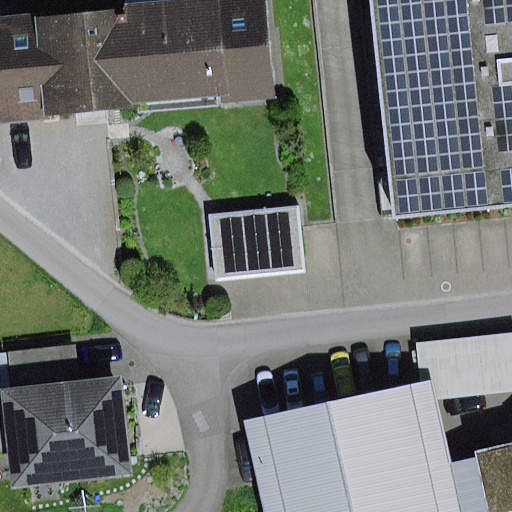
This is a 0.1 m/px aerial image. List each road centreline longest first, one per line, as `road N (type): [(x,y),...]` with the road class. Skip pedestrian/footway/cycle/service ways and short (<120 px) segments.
road 1 (residential): [(197,345),(511,307)]
road 2 (residential): [(0,214),(128,321),(197,345)]
road 3 (residential): [(197,345),(210,489),(201,511)]
